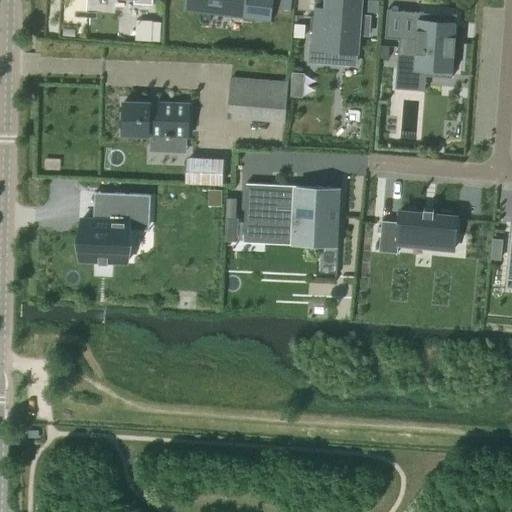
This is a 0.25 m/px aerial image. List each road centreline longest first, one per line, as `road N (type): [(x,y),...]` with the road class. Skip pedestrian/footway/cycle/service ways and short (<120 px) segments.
road 1 (unclassified): [(0,334),(10,0)]
road 2 (residential): [(501,178),(313,159)]
road 3 (residential): [(511,32),(501,178)]
